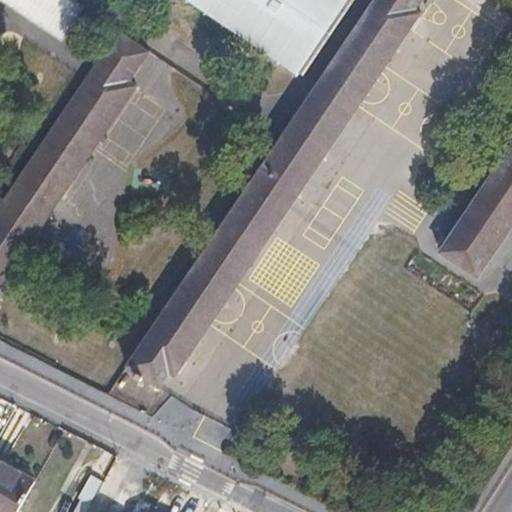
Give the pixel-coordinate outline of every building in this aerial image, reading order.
[(6,0),(66,38),(85,8),(86,7),(75,0),(6,0)] [(250,38),(303,75),(310,65),(344,15),(354,0),(193,0),(200,4),(250,38)] [(378,0),(361,26),(398,51),(424,12),(418,9),(424,0),(378,0)] [(361,26),(312,97),(350,122),(398,51),(361,26)] [(3,207),(0,210),(0,289),(7,278),(27,250),(66,189),(108,127),(136,85),(130,81),(150,51),(120,31),(101,58),(63,117),(3,207)] [(245,195),(213,242),(249,267),(265,244),(313,174),(350,122),(312,97),(290,129),(282,140),(245,195)] [(511,148),(490,181),(511,196),(511,148)] [(498,249),(511,228),(511,196),(490,181),(442,251),(479,276),(498,249)] [(213,242),(165,315),(202,339),(249,267),(213,242)] [(202,339),(165,315),(158,325),(130,366),(161,386),(171,372),(177,375),(202,339)] [(0,463),(0,511),(17,511),(34,483),(0,463)] [(81,494),(94,501),(106,480),(93,472),(81,494)]
